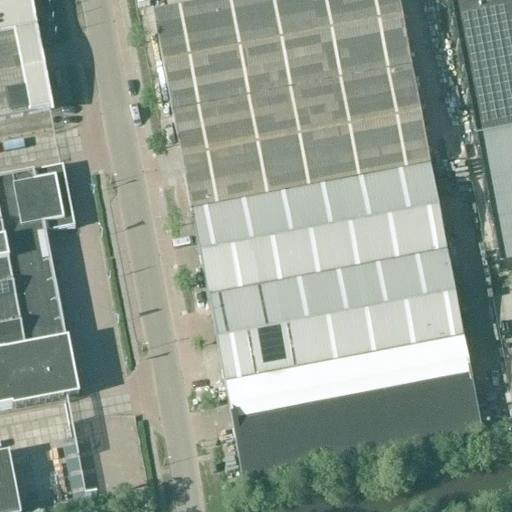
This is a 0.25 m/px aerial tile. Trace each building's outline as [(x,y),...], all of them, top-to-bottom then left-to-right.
[(0,0),(0,20),(33,15),(30,0),(0,0)] [(251,0),(153,19),(191,217),(241,479),(479,434),(429,172),(396,0),(251,0)] [(511,0),(444,0),(473,145),(498,275),(511,272),(511,0)] [(0,123),(52,113),(33,15),(0,20),(0,123)] [(0,511),(18,511),(8,456),(0,458),(0,414),(10,412),(10,415),(77,402),(75,390),(66,344),(65,345),(49,265),(47,251),(44,237),(75,231),(63,171),(63,170),(0,182),(0,511)]
